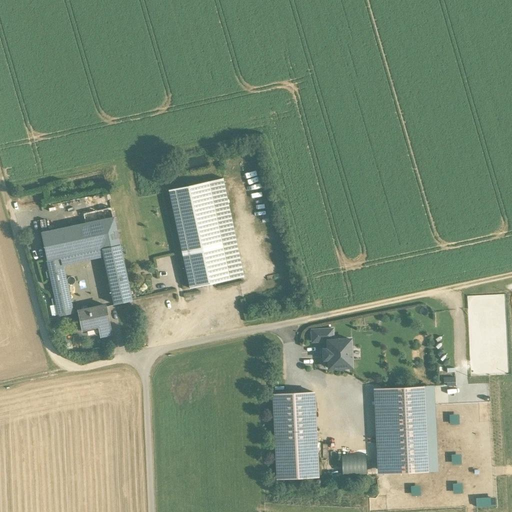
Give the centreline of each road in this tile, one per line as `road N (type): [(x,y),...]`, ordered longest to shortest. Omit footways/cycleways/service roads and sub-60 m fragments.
road 1 (track): [(64,371),(47,349),(0,176)]
road 2 (track): [(511,279),(360,311)]
